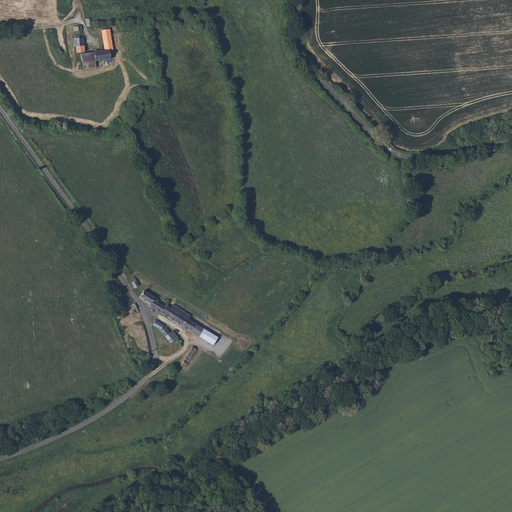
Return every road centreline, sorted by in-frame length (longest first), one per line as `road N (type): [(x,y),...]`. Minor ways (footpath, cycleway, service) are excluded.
road 1 (unclassified): [(0,459),(89,421),(137,388),(155,352),(132,292),(0,107)]
road 2 (residential): [(291,0),(299,55),(378,142),(409,156),(511,139)]
